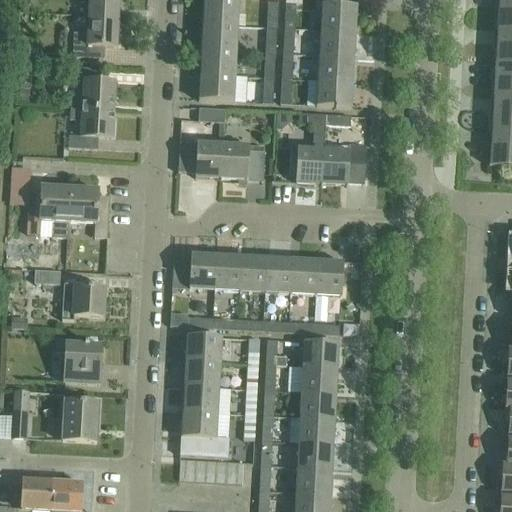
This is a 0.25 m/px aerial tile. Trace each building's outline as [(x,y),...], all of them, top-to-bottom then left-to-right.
[(88,1),(87,18),(118,20),(119,0),(75,0),(88,1)] [(202,0),(202,28),(237,30),(238,0),(202,0)] [(266,32),(276,32),(277,0),(265,0),(265,6),(267,6),(266,32)] [(511,0),(497,0),(496,34),(511,34),(511,0)] [(285,7),(284,33),(294,33),(295,8),(285,7)] [(321,8),(319,34),(355,36),(356,10),(321,8)] [(118,20),(87,18),(86,37),(73,36),(72,61),(103,62),(104,49),(117,50),(118,20)] [(202,28),(200,53),(236,55),(237,30),(202,28)] [(315,49),(316,30),(300,29),(299,48),(315,49)] [(264,57),(274,57),(276,32),(266,32),(264,57)] [(376,60),(377,33),(361,32),(360,59),(376,60)] [(292,58),(294,33),(284,33),(282,58),(292,58)] [(319,34),(318,59),(353,61),(355,36),(319,34)] [(511,34),(496,34),(494,68),(511,68),(511,34)] [(200,53),(199,79),(235,80),(236,55),(200,53)] [(263,82),(273,83),(274,57),(264,57),(263,82)] [(292,58),(282,58),(281,83),(291,84),(292,58)] [(318,59),(317,85),(352,87),(353,61),(318,59)] [(511,68),(494,68),(492,101),(511,102),(511,68)] [(70,100),(69,112),(113,114),(115,86),(99,85),(100,73),(72,71),(71,84),(82,85),(81,100),(70,100)] [(235,80),(199,79),(198,104),(233,106),(235,80)] [(273,83),(263,82),(262,108),(271,108),(273,83)] [(291,84),(281,83),(280,109),(290,109),(291,84)] [(352,87),(317,85),(315,110),(351,112),(352,87)] [(511,102),(492,101),(490,136),(511,136),(511,102)] [(113,114),(69,112),(69,124),(80,125),(79,139),(68,139),(67,152),(96,154),(97,142),(112,143),(113,114)] [(197,126),(223,127),(224,114),(198,112),(197,126)] [(323,149),(324,129),(324,119),(324,118),(298,117),(297,128),(312,129),(311,153),(296,152),(294,187),(321,189),(323,149)] [(350,120),(324,119),(324,129),(349,130),(369,131),(370,121),(350,120)] [(511,136),(490,136),(489,170),(511,170),(511,136)] [(196,182),(220,183),(222,148),(179,145),(177,176),(196,177),(196,182)] [(222,148),(220,183),(262,186),(264,156),(248,155),(248,149),(222,148)] [(347,150),(323,149),(321,189),(346,190),(347,187),(363,188),(365,150),(347,149),(347,150)] [(32,168),(17,168),(17,203),(32,203),(32,168)] [(67,243),(68,227),(69,193),(42,191),(41,210),(29,210),(27,239),(40,239),(41,226),(52,226),(52,242),(67,243)] [(69,193),(68,227),(94,229),(93,243),(106,244),(108,214),(96,213),(97,194),(69,193)] [(216,259),(190,258),(190,263),(173,262),(171,292),(214,295),(216,259)] [(214,295),(239,296),(241,260),(216,259),(214,295)] [(239,296),(264,297),(266,262),(241,260),(239,296)] [(264,297),(289,299),(291,263),(266,262),(264,297)] [(289,299),(315,300),(316,264),(291,263),(289,299)] [(316,264),(315,300),(340,301),(342,266),(316,264)] [(34,288),(59,289),(60,277),(35,275),(34,288)] [(64,288),(63,303),(62,324),(72,325),(72,320),(102,321),(104,293),(75,292),(75,289),(64,288)] [(212,333),(213,323),(187,321),(186,331),(212,333)] [(213,323),(212,333),(237,334),(238,324),(213,323)] [(238,324),(237,334),(262,336),(263,326),(238,324)] [(263,326),(262,336),(287,337),(288,327),(263,326)] [(287,337),(312,338),(313,328),(288,327),(287,337)] [(313,328),(312,338),(338,340),(339,330),(313,328)] [(186,340),(184,365),(220,367),(221,341),(186,340)] [(257,369),(258,369),(259,344),(248,343),(247,368),(257,369)] [(275,370),(286,371),(286,361),(276,360),(276,345),(266,344),(265,370),(275,370)] [(302,346),(301,372),(337,374),(338,348),(302,346)] [(63,388),(98,390),(101,349),(65,347),(65,348),(56,348),(55,358),(65,359),(63,388)] [(184,365),(183,389),(218,392),(220,367),(184,365)] [(257,369),(247,368),(246,393),(256,394),(258,369),(257,369)] [(275,370),(265,370),(264,395),(274,395),(275,370)] [(301,372),(300,397),(335,399),(337,374),(301,372)] [(183,389),(182,414),(217,416),(218,392),(183,389)] [(256,394),(246,393),(244,418),(255,419),(256,394)] [(12,442),(26,443),(29,396),(14,395),(12,442)] [(274,395),(264,395),(262,420),(272,421),(274,395)] [(300,397),(298,422),(334,424),(335,399),(300,397)] [(62,445),(96,447),(98,407),(64,406),(62,445)] [(182,414),(179,460),(227,463),(228,443),(229,430),(216,429),(217,416),(182,414)] [(255,419),(244,418),(243,444),(254,445),(255,419)] [(272,421),(262,420),(261,445),(271,446),(272,421)] [(298,422),(297,447),(333,449),(334,424),(298,422)] [(502,469),(500,499),(511,499),(511,437),(508,437),(506,469),(502,469)] [(271,446),(261,445),(260,470),(270,471),(271,446)] [(297,447),(296,472),(331,474),(333,449),(297,447)] [(178,483),(241,487),(242,467),(180,463),(178,483)] [(270,471),(260,470),(259,496),(268,496),(270,471)] [(296,472),(294,497),(330,499),(331,474),(296,472)] [(51,511),(53,485),(24,483),(21,511),(0,510),(0,511),(51,511)] [(53,485),(51,511),(79,511),(81,486),(53,485)] [(267,511),(268,496),(259,496),(257,511),(267,511)] [(294,497),(293,511),(329,511),(330,499),(294,497)] [(511,511),(511,499),(500,499),(499,511),(511,511)]
